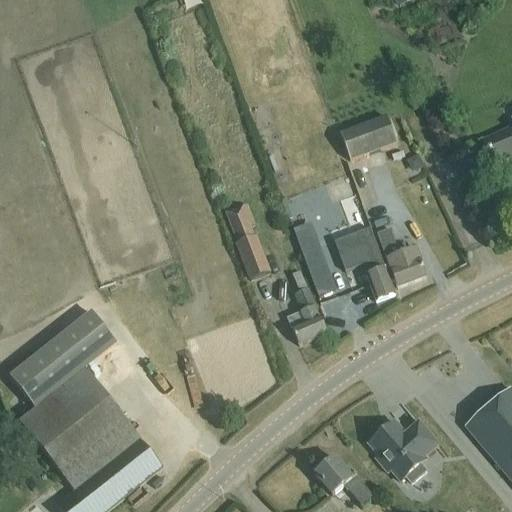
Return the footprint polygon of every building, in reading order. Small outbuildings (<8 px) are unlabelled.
[(206,0),(186,0),(190,12),(209,6),(206,0)] [(370,91),(374,101),(392,94),(388,84),(370,91)] [(353,98),(333,106),(339,120),(359,111),(353,98)] [(389,121),(344,138),(353,163),(399,146),(389,121)] [(511,130),(483,144),(485,148),(493,164),(494,167),(495,167),(511,159),(511,130)] [(424,168),(419,158),(409,162),(414,173),(424,168)] [(356,174),(346,178),(351,194),(362,191),(356,174)] [(357,197),(345,202),(353,224),(365,220),(357,197)] [(248,208),(226,216),(232,232),(239,248),(238,248),(245,266),(251,283),(270,276),(264,261),(256,241),(255,241),(253,235),(251,229),(253,228),(255,227),(252,218),(248,208)] [(370,231),(335,244),(347,277),(363,272),(375,305),(395,297),(375,244),(370,231)] [(380,239),(399,290),(425,280),(420,265),(422,264),(418,253),(400,259),(391,235),(380,239)] [(335,292),(320,251),(303,258),(318,299),(335,292)] [(301,351),(328,338),(300,276),(292,279),(301,298),(295,301),(303,317),(288,324),(301,351)] [(34,413),(84,373),(115,347),(89,315),(8,380),(34,413)] [(55,509),(57,511),(109,511),(162,469),(84,373),(34,413),(18,426),(73,494),(55,509)] [(511,392),(466,431),(511,485),(511,392)] [(395,425),(369,447),(379,459),(376,462),(388,476),(391,473),(401,485),(407,481),(412,487),(427,474),(421,468),(427,463),(425,461),(439,448),(419,425),(405,437),(395,425)] [(345,486),(358,502),(363,508),(375,498),(351,468),(346,472),(336,459),(316,475),(333,496),(345,486)]
